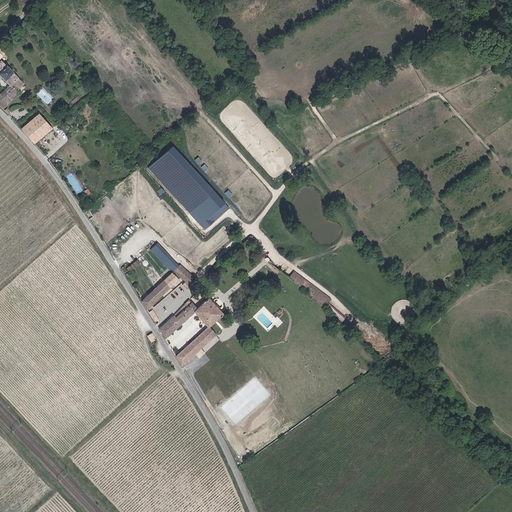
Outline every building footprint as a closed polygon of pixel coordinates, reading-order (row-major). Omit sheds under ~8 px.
[(15,87),(23,79),(19,76),(15,72),(6,63),(2,59),(0,61),(0,72),(11,83),(0,93),(0,102),(1,104),(8,98),(10,100),(14,96),(12,94),(17,89),(15,87)] [(15,87),(17,89),(25,81),(23,79),(15,87)] [(10,100),(8,98),(1,104),(3,106),(10,100)] [(52,127),(40,112),(23,127),(35,142),(52,127)] [(229,207),(188,162),(187,164),(171,147),(148,168),(205,230),(229,207)] [(197,277),(180,263),(179,265),(168,253),(162,259),(172,271),(179,278),(181,275),(186,279),(192,284),(197,277)] [(138,262),(136,259),(125,268),(128,271),(138,262)] [(179,278),(172,271),(142,300),(147,308),(179,278)] [(289,278),(303,286),(307,279),(293,271),(289,278)] [(198,314),(208,326),(223,312),(209,296),(207,298),(197,307),(190,298),(185,302),(185,303),(182,306),(184,308),(175,316),(173,314),(159,327),(165,337),(194,310),(198,314)] [(215,334),(208,326),(200,333),(176,355),(182,364),(215,334)]
